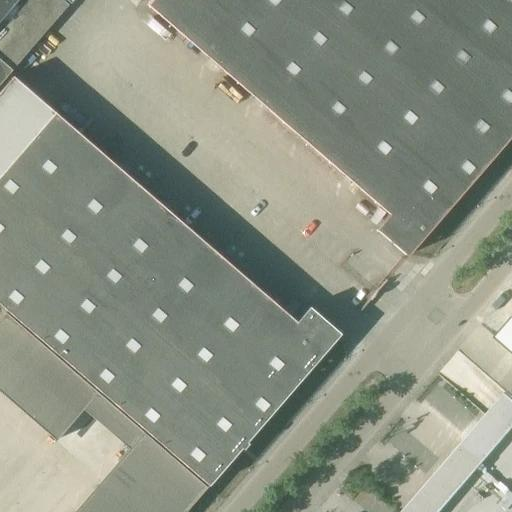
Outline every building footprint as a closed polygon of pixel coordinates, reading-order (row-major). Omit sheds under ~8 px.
[(0,0),(0,59),(13,70),(69,5),(63,0),(0,0)] [(151,0),(147,5),(389,214),(376,229),(407,256),(511,134),(511,1),(510,0),(151,0)] [(0,84),(12,70),(0,59),(0,84)] [(0,174),(0,305),(208,485),(340,334),(309,307),(296,322),(54,112),(0,174)] [(97,393),(142,433),(73,511),(185,511),(207,487),(6,313),(0,319),(0,392),(56,441),(97,393)] [(511,316),(511,317),(494,337),(511,352),(511,316)] [(405,510),(405,511),(406,511),(511,511),(511,396),(508,393),(487,416),(405,511),(405,510)]
